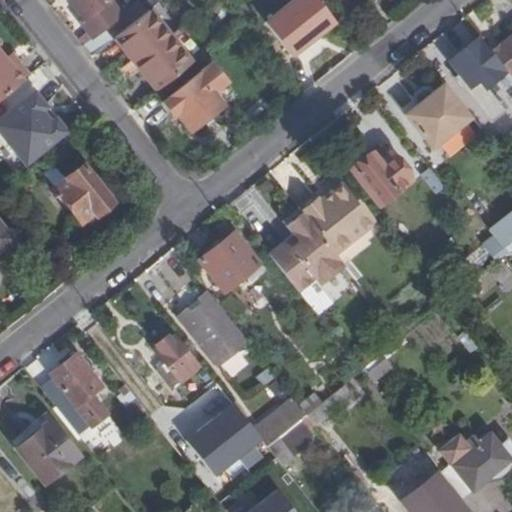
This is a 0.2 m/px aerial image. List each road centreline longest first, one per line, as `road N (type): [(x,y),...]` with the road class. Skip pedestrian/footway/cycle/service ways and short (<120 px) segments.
road 1 (residential): [(188,208),(449,0)]
road 2 (residential): [(17,0),(188,208)]
road 3 (residential): [(0,361),(188,208)]
